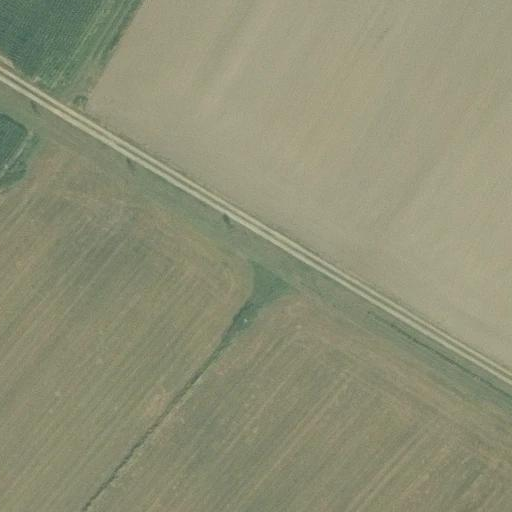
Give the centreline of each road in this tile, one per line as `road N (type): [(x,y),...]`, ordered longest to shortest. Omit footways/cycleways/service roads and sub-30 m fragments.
road 1 (track): [(0,71),(511,378)]
road 2 (track): [(137,0),(68,114)]
